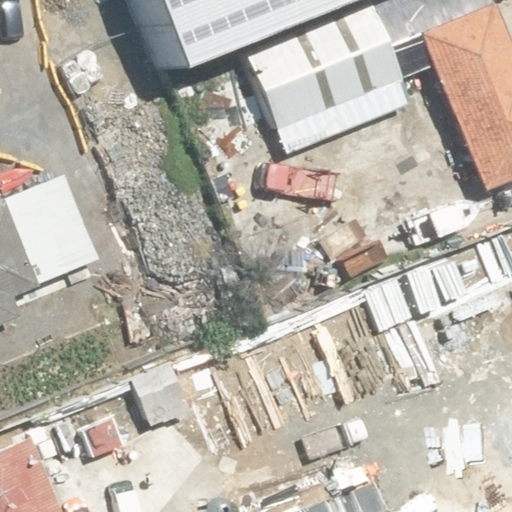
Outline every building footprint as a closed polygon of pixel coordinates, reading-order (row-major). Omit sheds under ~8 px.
[(171,0),(190,44),(295,0),(171,0)] [(369,0),(237,47),(268,133),(399,86),(369,0)] [(511,48),(493,0),(491,0),(412,31),(480,203),(511,190),(511,48)] [(4,193),(0,194),(0,319),(19,311),(6,282),(40,279),(4,193)] [(361,397),(454,360),(507,493),(511,490),(511,310),(501,283),(341,347),(361,397)] [(0,511),(52,511),(23,436),(0,445),(0,511)]
